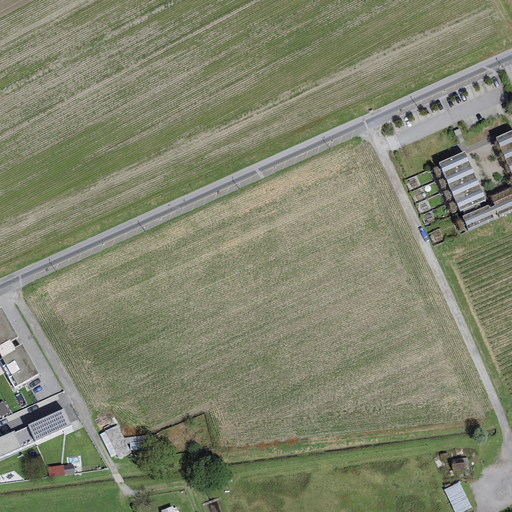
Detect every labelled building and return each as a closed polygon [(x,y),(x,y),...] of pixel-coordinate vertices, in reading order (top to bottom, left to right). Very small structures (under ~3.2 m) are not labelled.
[(511,130),(496,138),(502,152),(511,148),(511,130)] [(511,162),(511,148),(502,152),(507,165),(511,162)] [(464,152),(439,164),(445,178),(471,167),(464,152)] [(476,178),(471,167),(445,178),(450,190),(476,178)] [(481,189),(476,178),(450,190),(455,201),(481,189)] [(511,209),(511,190),(511,188),(490,197),(493,203),(494,206),(497,212),(499,215),(511,209)] [(485,199),(481,189),(455,201),(460,211),(485,199)] [(488,205),(462,217),(468,229),(493,218),(492,215),(497,212),(494,206),(489,208),(488,205)] [(0,361),(15,387),(39,373),(1,307),(0,307),(0,361)] [(64,409),(0,437),(0,457),(71,425),(64,409)] [(117,426),(99,434),(113,462),(131,453),(117,426)] [(467,457),(450,460),(451,472),(469,469),(467,457)] [(55,479),(75,475),(74,466),(53,469),(55,479)] [(459,482),(443,490),(454,511),(461,511),(472,507),(459,482)]
